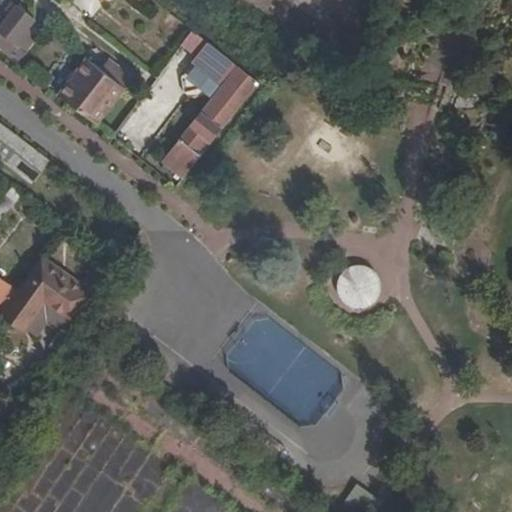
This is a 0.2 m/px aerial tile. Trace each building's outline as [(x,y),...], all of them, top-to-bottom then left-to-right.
[(0,32),(0,33),(10,41),(1,51),(18,65),(37,39),(28,32),(35,23),(18,9),(0,32)] [(104,73),(90,62),(63,99),(100,127),(136,80),(113,62),(104,73)] [(143,150),(167,106),(141,92),(117,135),(143,150)] [(239,109),(222,96),(205,117),(223,131),(239,109)] [(205,117),(166,166),(184,181),(222,132),(223,131),(205,117)] [(0,127),(0,148),(5,152),(14,138),(0,127)] [(95,299),(43,260),(14,299),(5,312),(4,314),(29,332),(47,309),(73,329),(78,322),(95,299)] [(379,296),(378,280),(366,270),(350,270),(339,282),(340,298),(352,309),(368,308),(379,296)] [(0,309),(5,312),(14,299),(0,288),(0,309)] [(392,511),(356,487),(344,504),(356,511),(392,511)]
